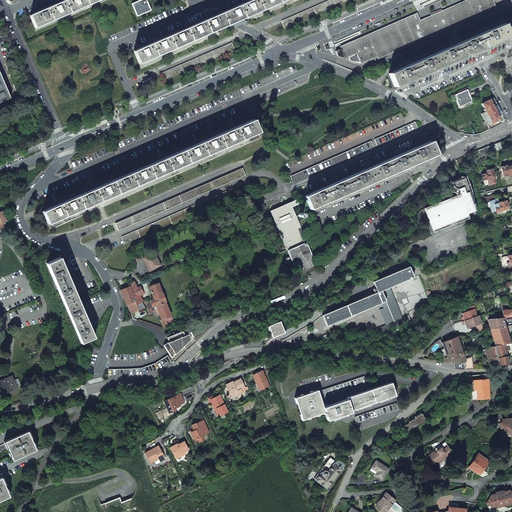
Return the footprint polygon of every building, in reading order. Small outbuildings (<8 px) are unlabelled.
[(65,0),(29,15),(35,28),(99,0),(65,0)] [(99,0),(35,28),(36,30),(105,0),(99,0)] [(146,0),(140,0),(132,4),(137,16),(151,11),(146,0)] [(250,0),(225,11),(241,19),(285,0),(250,0)] [(285,0),(241,19),(246,22),(296,0),(285,0)] [(331,0),(281,22),(284,28),(349,0),(331,0)] [(464,0),(451,6),(439,10),(431,14),(419,19),(416,12),(374,30),(339,45),(339,48),(343,56),(345,58),(347,60),(350,61),(358,63),(361,63),(377,56),(378,59),(458,24),(496,7),(493,1),(494,0),(464,0)] [(241,19),(225,11),(219,8),(207,14),(212,17),(228,25),(233,28),(246,22),(241,19)] [(212,17),(133,51),(139,64),(217,30),(228,25),(212,17)] [(388,73),(394,87),(408,81),(409,83),(414,81),(413,79),(422,75),(423,77),(427,75),(427,73),(444,65),(445,67),(449,65),(448,64),(466,56),(466,58),(471,56),(470,54),(487,47),(488,48),(492,47),(492,45),(509,37),(503,23),(388,73)] [(217,30),(139,64),(141,68),(218,34),(217,30)] [(232,43),(162,74),(165,80),(234,50),(232,43)] [(0,102),(11,98),(0,73),(0,102)] [(458,103),(463,115),(475,109),(470,98),(458,103)] [(481,114),(487,125),(500,119),(498,115),(502,113),(493,98),(490,100),(481,104),(484,109),(483,110),(484,112),(481,114)] [(258,132),(253,119),(42,211),(48,224),(93,204),(100,201),(258,132)] [(415,123),(374,140),(377,145),(417,128),(415,123)] [(258,132),(100,201),(103,206),(260,138),(258,132)] [(431,141),(304,196),(310,209),(324,203),(325,205),(329,203),(329,201),(342,195),(343,197),(348,195),(347,193),(356,189),(357,191),(362,189),(361,187),(378,180),(379,182),(383,180),(383,178),(397,172),(397,174),(402,172),(401,170),(415,164),(416,166),(420,164),(420,162),(437,154),(431,141)] [(290,177),(292,182),(373,147),(371,142),(290,177)] [(500,142),(477,151),(479,157),(503,148),(500,142)] [(467,156),(456,161),(459,168),(469,164),(467,156)] [(504,177),(511,174),(511,165),(506,167),(505,166),(500,167),(502,174),(503,174),(504,177)] [(486,171),(486,174),(481,175),(483,180),(487,179),(489,185),(495,184),(493,176),(492,169),(491,166),(485,168),(486,171)] [(118,230),(245,175),(242,168),(115,224),(118,230)] [(424,208),(421,209),(423,213),(431,236),(438,233),(437,231),(445,228),(446,230),(458,226),(457,223),(469,218),(467,214),(476,210),(471,191),(466,176),(450,182),(451,185),(450,186),(448,187),(449,191),(454,193),(455,196),(423,208),(424,208)] [(124,244),(251,189),(248,182),(121,238),(124,244)] [(496,211),(507,209),(505,201),(498,203),(498,204),(495,205),(494,201),(489,202),(490,206),(491,211),(493,212),(496,211)] [(316,265),(289,203),(270,211),(297,274),(316,265)] [(93,204),(48,224),(50,229),(96,209),(93,204)] [(159,266),(153,253),(142,258),(149,271),(159,266)] [(59,257),(46,263),(81,343),(94,337),(59,257)] [(325,314),(321,315),(326,326),(381,303),(385,301),(381,291),(389,287),(413,277),(408,266),(390,274),(372,282),(376,291),(376,292),(345,305),(345,303),(324,312),(325,314)] [(129,287),(134,297),(133,298),(134,301),(136,304),(141,302),(142,301),(139,295),(143,293),(140,287),(136,289),(133,283),(128,285),(129,287)] [(170,316),(164,302),(158,284),(149,287),(153,298),(152,298),(153,299),(150,300),(152,307),(153,306),(154,309),(156,308),(157,309),(159,314),(161,319),(160,320),(160,322),(168,320),(167,317),(170,316)] [(134,297),(129,287),(120,291),(127,305),(132,302),(134,301),(133,298),(134,297)] [(402,319),(389,287),(381,291),(385,301),(398,330),(412,324),(408,316),(402,319)] [(139,310),(136,304),(134,301),(132,302),(127,305),(130,311),(131,314),(139,310)] [(379,310),(386,325),(370,332),(371,333),(374,340),(398,330),(385,301),(381,303),(383,308),(379,310)] [(136,304),(139,310),(144,308),(141,302),(136,304)] [(475,309),(462,313),(463,317),(461,317),(462,321),(477,316),(475,309)] [(511,315),(510,310),(502,311),(503,319),(507,319),(511,318),(511,315)] [(462,321),(461,321),(463,325),(465,324),(467,329),(473,327),(481,324),(478,316),(477,316),(462,321)] [(502,319),(487,320),(490,329),(504,326),(502,319)] [(279,321),(268,326),(271,334),(272,338),(284,333),(284,332),(279,321)] [(507,333),(504,326),(490,329),(497,345),(510,343),(507,333)] [(163,346),(164,348),(171,358),(193,337),(191,332),(185,334),(183,331),(167,338),(168,342),(163,346)] [(466,362),(456,336),(441,342),(447,356),(449,363),(460,364),(466,362)] [(497,345),(498,363),(495,364),(494,364),(496,367),(499,367),(499,366),(509,364),(507,356),(506,352),(511,352),(511,350),(511,346),(511,343),(510,343),(497,345)] [(486,357),(487,360),(488,360),(488,363),(495,363),(495,364),(498,363),(497,345),(487,349),(487,357),(486,357)] [(126,370),(108,370),(108,377),(127,377),(142,376),(158,371),(171,362),(167,356),(155,364),(141,369),(126,370)] [(261,370),(252,375),(256,383),(258,383),(261,390),(269,386),(261,370)] [(12,376),(0,380),(0,387),(2,393),(17,387),(12,376)] [(364,376),(318,392),(319,396),(320,398),(366,383),(364,376)] [(225,385),(231,397),(238,394),(237,391),(244,387),(240,379),(233,383),(232,381),(225,385)] [(476,387),(477,399),(488,399),(489,397),(487,379),(472,380),(473,387),(476,387)] [(391,383),(346,398),(347,399),(351,410),(395,396),(391,383)] [(302,395),(294,398),(296,403),(297,403),(301,414),(300,415),(302,420),(310,418),(309,416),(316,414),(317,415),(325,412),(323,407),(322,408),(318,396),(319,396),(318,392),(317,390),(309,393),(310,394),(303,396),(302,395)] [(163,401),(169,413),(176,410),(175,408),(180,406),(179,405),(184,403),(180,394),(172,397),(173,398),(171,399),(170,398),(163,401)] [(212,404),(214,410),(217,409),(220,416),(227,412),(219,395),(216,397),(210,400),(212,404)] [(347,399),(323,407),(325,412),(327,420),(351,412),(351,410),(347,399)] [(391,405),(354,417),(356,424),(394,411),(391,405)] [(403,427),(406,433),(426,421),(421,414),(415,417),(416,418),(409,422),(409,423),(403,427)] [(511,434),(511,418),(507,419),(507,421),(501,421),(502,423),(499,423),(500,430),(502,430),(502,436),(504,437),(506,437),(511,437),(511,435),(511,434)] [(190,432),(193,438),(196,436),(196,438),(197,438),(197,440),(199,442),(203,440),(202,436),(209,433),(205,425),(202,427),(200,422),(195,424),(195,423),(191,425),(193,428),(191,432),(190,432)] [(28,431),(5,441),(6,443),(8,449),(14,460),(36,450),(28,431)] [(170,448),(175,457),(188,450),(184,442),(177,445),(176,444),(170,448)] [(441,461),(452,453),(447,446),(444,442),(435,449),(437,452),(435,454),(434,451),(424,459),(430,468),(440,461),(441,461)] [(6,443),(0,445),(0,453),(8,449),(6,443)] [(145,453),(150,463),(159,459),(160,462),(165,459),(158,446),(145,453)] [(479,455),(487,461),(489,458),(480,452),(479,455)] [(478,454),(469,467),(480,474),(488,461),(487,461),(479,455),(478,454)] [(342,468),(329,459),(314,479),(327,489),(342,468)] [(375,461),(370,468),(377,472),(375,475),(382,480),(389,469),(375,461)] [(1,478),(0,478),(0,500),(10,497),(1,478)] [(494,508),(511,503),(511,499),(510,491),(505,492),(495,494),(491,495),(488,500),(489,505),(494,508)] [(385,493),(375,505),(384,511),(385,511),(394,501),(385,493)]
